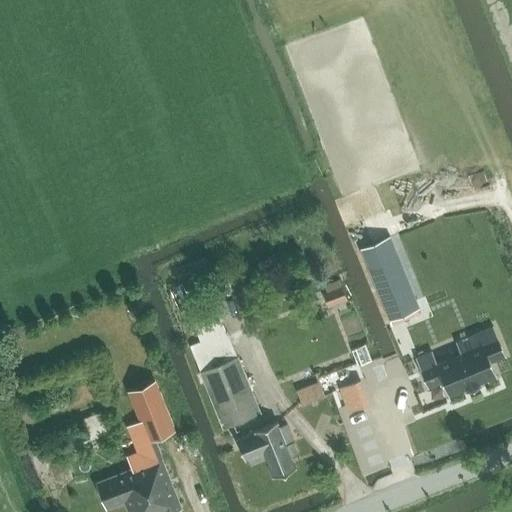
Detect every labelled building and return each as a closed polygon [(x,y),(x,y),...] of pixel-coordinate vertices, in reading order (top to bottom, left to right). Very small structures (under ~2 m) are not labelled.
[(398,308),(416,301),(390,236),(360,248),(391,324),(403,319),(398,308)] [(453,289),(485,277),(475,249),(443,260),(453,289)] [(339,281),(325,286),(332,305),(346,299),(339,281)] [(479,346),(460,354),(437,364),(432,351),(415,358),(427,387),(442,381),(448,396),(449,395),(466,388),(467,390),(479,385),(479,383),(495,376),(496,376),(490,361),(505,355),(493,326),(473,334),(479,346)] [(200,341),(189,346),(199,371),(222,428),(261,412),(237,355),(236,356),(226,331),(200,341)] [(363,342),(350,346),(354,361),(368,357),(363,342)] [(384,370),(340,384),(358,443),(401,430),(394,409),(373,416),(370,406),(400,397),(395,379),(388,381),(384,370)] [(302,402),(323,394),(317,378),(296,386),(302,402)] [(155,382),(128,393),(149,443),(175,432),(155,382)] [(76,454),(113,441),(102,411),(83,418),(87,428),(69,435),(76,454)] [(279,425),(277,421),(254,430),(254,431),(236,438),(245,460),(263,453),(272,477),(296,467),(290,453),(296,450),(297,454),(299,453),(286,422),(279,425)] [(96,483),(98,489),(106,508),(124,501),(128,511),(171,511),(181,508),(161,457),(100,481),(96,483)]
